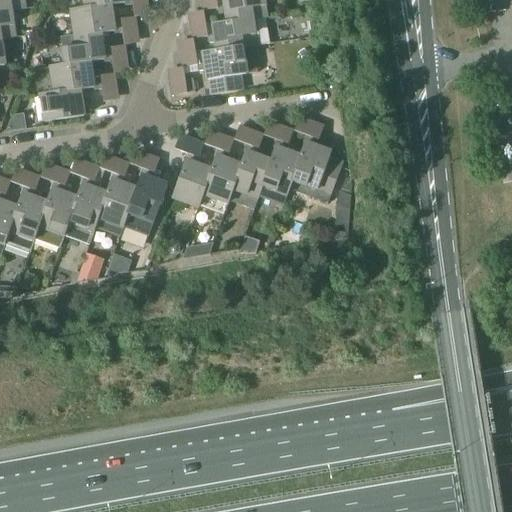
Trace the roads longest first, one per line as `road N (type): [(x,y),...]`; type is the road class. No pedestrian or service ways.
road 1 (motorway): [(395,431),(0,502)]
road 2 (secondary): [(478,511),(437,239)]
road 3 (residential): [(128,135),(319,101)]
road 4 (secondary): [(404,70),(437,239)]
road 5 (secondary): [(437,239),(429,68)]
road 6 (motorway): [(351,511),(511,486)]
road 7 (residential): [(128,135),(177,0)]
road 8 (residential): [(0,159),(128,135)]
road 9 (motorway): [(511,398),(395,431)]
